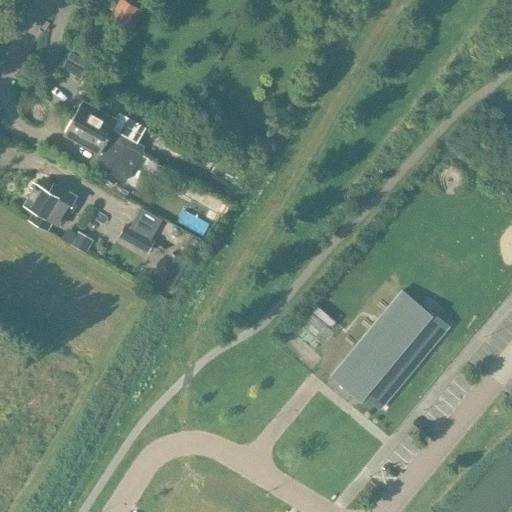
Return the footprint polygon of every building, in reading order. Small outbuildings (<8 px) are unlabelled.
[(80,78),(90,60),(71,49),(61,68),(80,78)] [(144,129),(118,114),(116,119),(83,101),(73,117),(139,153),(143,147),(136,143),(144,129)] [(73,117),(64,134),(95,151),(90,161),(124,180),(139,153),(73,117)] [(219,176),(226,166),(216,160),(210,170),(219,176)] [(72,212),(76,206),(76,203),(74,200),(77,197),(54,184),(49,192),(37,184),(24,205),(35,211),(30,220),(47,230),(52,222),(59,226),(66,213),(69,213),(72,212)] [(212,222),(218,213),(205,205),(199,214),(212,222)] [(149,240),(160,220),(139,208),(128,227),(126,226),(120,237),(147,253),(153,242),(149,240)] [(175,255),(160,283),(171,289),(186,262),(175,255)] [(379,408),(447,326),(431,312),(429,314),(401,290),(330,376),(352,394),(356,390),(379,408)]
